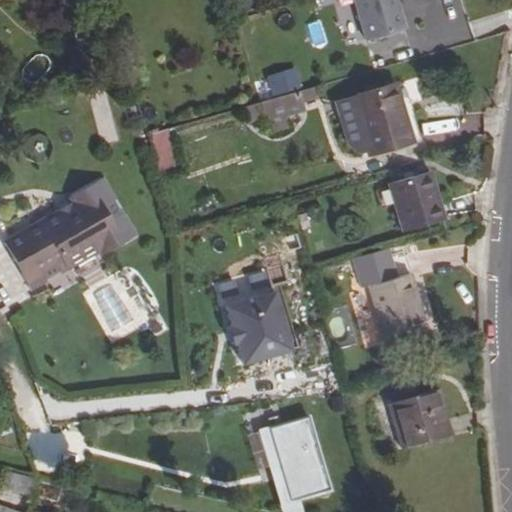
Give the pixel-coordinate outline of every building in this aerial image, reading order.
[(396,0),(355,0),(367,39),(405,28),(396,0)] [(297,68),(266,75),(271,96),(302,89),(297,68)] [(395,84),(335,101),(347,144),(354,150),(360,153),(368,151),(368,154),(411,142),(405,121),(415,119),(405,81),(395,84)] [(302,104),(319,99),(315,86),(299,91),(302,104)] [(302,104),(299,91),(261,101),(261,102),(265,117),(270,134),(288,128),(284,113),(304,107),(302,104)] [(98,143),(115,142),(109,93),(92,95),(98,143)] [(245,106),(249,121),(265,117),(261,102),(245,106)] [(161,176),(181,170),(169,129),(148,135),(161,176)] [(442,219),(429,172),(387,184),(400,231),(442,219)] [(74,203),(3,243),(29,288),(100,248),(103,254),(134,236),(102,179),(70,196),(74,203)] [(383,333),(425,322),(412,274),(411,274),(405,251),(355,265),(361,288),(369,286),(383,333)] [(233,348),(237,347),(243,368),(291,355),(274,297),(226,310),(232,331),(229,332),(233,348)] [(388,403),(402,450),(450,435),(436,388),(388,403)] [(303,419),(268,429),(288,500),(296,498),(323,490),(303,419)] [(300,511),(296,498),(288,500),(268,429),(257,432),(279,511),(300,511)] [(32,497),(37,480),(13,473),(8,490),(32,497)] [(105,473),(102,483),(121,487),(124,477),(105,473)]
